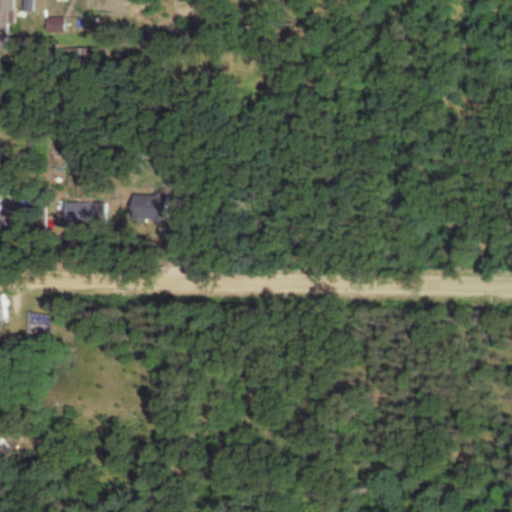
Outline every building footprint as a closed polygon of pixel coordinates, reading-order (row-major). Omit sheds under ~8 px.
[(19,0),(0,0),(0,42),(18,43),(19,0)] [(136,196),(136,226),(174,226),(174,196),(136,196)] [(0,228),(11,228),(11,200),(0,200),(0,228)] [(111,227),(111,204),(69,204),(69,227),(111,227)] [(0,324),(12,325),(12,297),(0,296),(0,324)]
